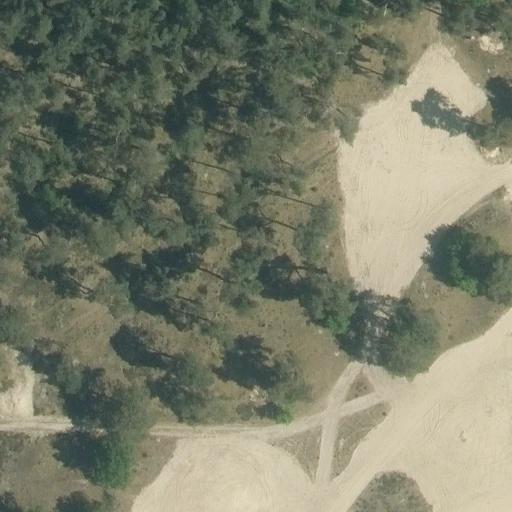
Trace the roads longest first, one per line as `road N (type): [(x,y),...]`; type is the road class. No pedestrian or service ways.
road 1 (track): [(511,319),(469,361),(435,378),(279,432),(0,425)]
road 2 (track): [(305,511),(327,419),(420,256),(451,216),(511,174)]
road 3 (track): [(469,361),(339,511)]
road 4 (track): [(434,0),(459,60),(511,129)]
